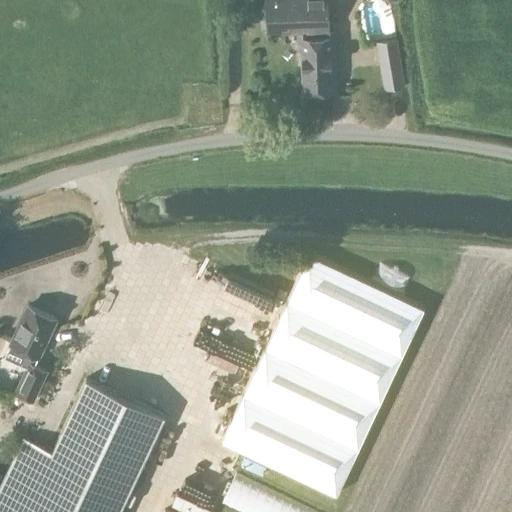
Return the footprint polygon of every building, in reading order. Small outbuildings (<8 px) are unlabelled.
[(328,0),(268,0),(269,15),(269,32),(304,31),(305,38),(307,91),(316,91),(328,90),(336,90),(335,41),(326,42),(326,38),(324,38),(325,29),(330,29),(329,13),(328,0)] [(378,43),(386,89),(404,86),(397,40),(378,43)] [(309,254),(221,440),(337,495),(425,308),(309,254)] [(37,366),(59,319),(32,306),(14,344),(29,351),(23,365),(30,368),(19,392),(36,400),(50,371),(37,366)] [(0,494),(0,511),(122,511),(168,416),(89,379),(56,451),(27,437),(0,494)]
